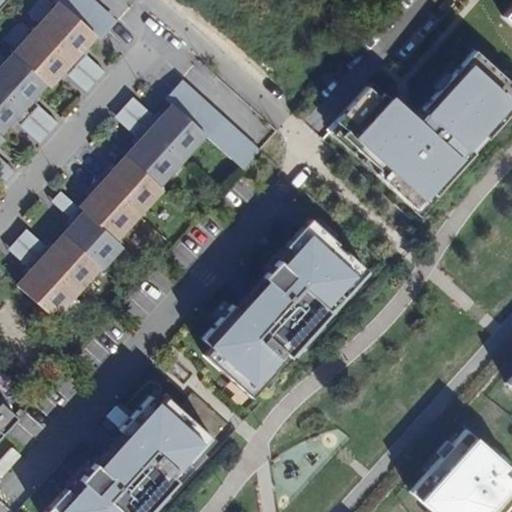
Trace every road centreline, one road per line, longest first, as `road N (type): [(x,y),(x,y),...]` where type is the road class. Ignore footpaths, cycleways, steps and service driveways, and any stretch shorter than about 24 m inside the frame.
road 1 (residential): [(0,501),(284,189),(304,141)]
road 2 (residential): [(0,213),(164,32)]
road 3 (residential): [(304,141),(141,0)]
road 4 (residential): [(304,141),(312,121),(426,0)]
